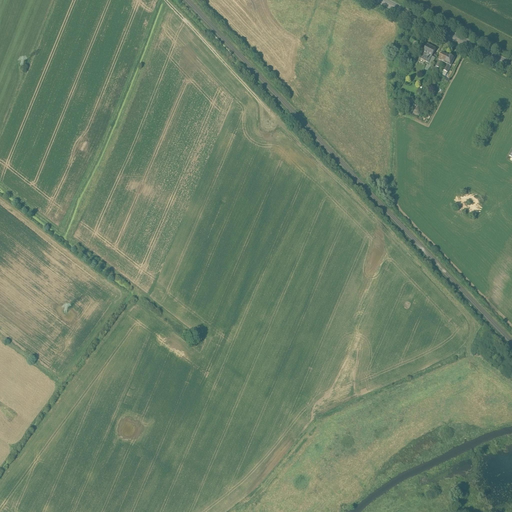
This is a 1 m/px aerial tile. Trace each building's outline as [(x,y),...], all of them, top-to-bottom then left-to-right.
[(420,41),(414,38),(410,46),(411,46),(415,48),(416,49),(420,41)] [(436,49),(427,45),(423,52),(432,57),(436,49)] [(415,48),(411,46),(408,52),(412,54),(411,55),(412,55),(412,57),(414,58),(417,54),(413,52),(415,48)] [(432,57),(423,52),(420,59),(428,63),(432,57)] [(449,56),(443,53),(439,61),(443,63),(445,63),(449,56)] [(454,59),(449,56),(445,63),(446,64),(451,66),(454,59)]
